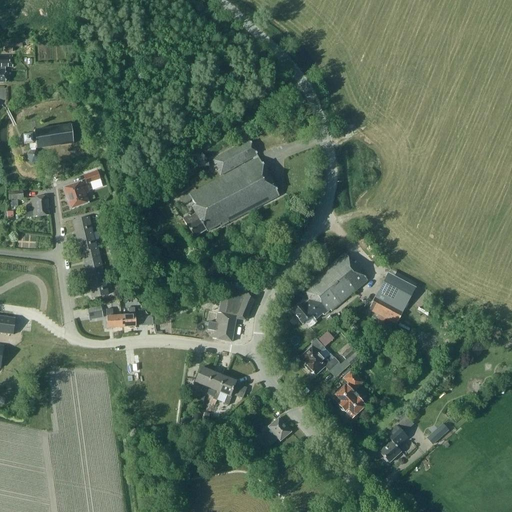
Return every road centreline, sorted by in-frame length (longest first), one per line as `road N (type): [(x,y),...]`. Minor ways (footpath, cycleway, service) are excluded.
road 1 (tertiary): [(258,351),(266,303),(321,219),(330,163),(305,83),(219,0)]
road 2 (unclassified): [(258,351),(152,339),(89,343),(69,334),(45,171)]
road 3 (tertiary): [(381,511),(267,378),(258,351)]
